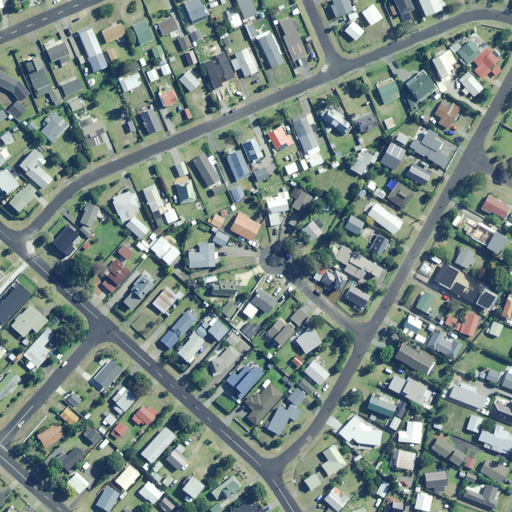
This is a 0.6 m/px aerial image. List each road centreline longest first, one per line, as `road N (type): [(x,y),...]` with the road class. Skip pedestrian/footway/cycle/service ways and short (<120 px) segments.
road 1 (residential): [(16,245),(77,184),(337,71)]
road 2 (residential): [(268,474),(105,325)]
road 3 (residential): [(366,339),(467,158)]
road 4 (residential): [(337,71),(462,18),(511,19)]
road 5 (residential): [(268,474),(327,411),(366,339)]
road 6 (residential): [(0,443),(105,325)]
road 7 (residential): [(271,258),(366,339)]
